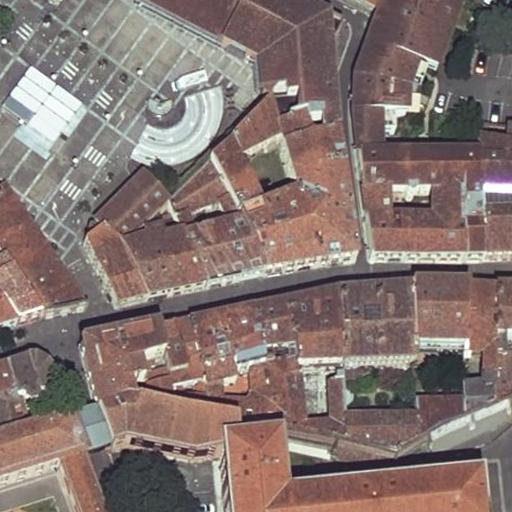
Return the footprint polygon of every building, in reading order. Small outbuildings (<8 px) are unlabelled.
[(319,19),(283,0),(134,0),(258,62),(263,95),(269,102),(279,129),(305,118),(310,134),(333,133),(329,83),(327,58),(341,29),(319,19)] [(351,0),(377,13),(382,0),(351,0)] [(407,89),(409,83),(414,68),(422,46),(442,53),(461,3),(455,0),(382,0),(377,13),(373,25),(352,82),(351,119),(356,156),(379,156),(379,130),(395,130),(396,113),(407,113),(407,89)] [(511,0),(455,0),(461,3),(511,22),(511,0)] [(422,46),(414,68),(425,71),(434,74),(442,53),(422,46)] [(419,87),(425,71),(414,68),(409,83),(419,87)] [(82,108),(30,70),(9,99),(61,136),(82,108)] [(305,118),(279,129),(269,102),(209,161),(262,276),(303,269),(353,261),(333,133),(310,134),(305,118)] [(476,157),(478,195),(511,194),(511,126),(509,126),(508,143),(476,141),(476,157)] [(478,211),(478,195),(476,157),(379,156),(356,156),(362,211),(368,260),(417,259),(480,259),(478,211)] [(229,284),(262,276),(209,161),(168,201),(166,203),(171,214),(182,237),(206,289),(229,284)] [(91,223),(97,230),(111,244),(130,235),(137,232),(155,215),(166,203),(168,201),(140,174),(91,223)] [(0,252),(42,317),(88,307),(3,185),(0,186),(0,252)] [(166,203),(155,215),(164,222),(171,214),(166,203)] [(511,210),(478,211),(480,259),(498,258),(511,258),(511,210)] [(97,230),(82,243),(112,303),(115,309),(119,308),(144,302),(116,249),(111,244),(97,230)] [(116,249),(144,302),(169,297),(206,289),(182,237),(168,240),(163,231),(142,235),(146,244),(138,246),(130,235),(111,244),(116,249)] [(0,295),(16,324),(28,321),(42,317),(0,252),(0,295)] [(338,296),(341,372),(413,368),(412,351),(410,291),(373,294),(338,296)] [(412,351),(462,353),(463,293),(437,292),(410,291),(412,351)] [(461,405),(461,421),(492,410),(495,293),(479,293),(463,293),(462,353),(481,354),(480,388),(461,388),(461,405)] [(511,293),(495,293),(492,410),(508,402),(511,400),(511,293)] [(16,324),(0,295),(0,328),(3,328),(16,324)] [(343,421),(342,387),(328,388),(330,429),(305,429),(298,374),(341,372),(338,296),(295,305),(252,314),(283,430),(344,448),(343,421)] [(220,321),(188,328),(197,367),(203,422),(218,436),(283,430),(252,314),(220,321)] [(188,328),(180,329),(173,331),(181,377),(166,381),(173,416),(203,422),(197,367),(188,328)] [(165,373),(166,381),(181,377),(173,331),(164,333),(157,334),(163,363),(165,373)] [(139,367),(163,363),(157,334),(118,343),(81,351),(80,352),(94,415),(124,406),(173,416),(166,381),(165,373),(141,378),(136,379),(133,368),(139,367)] [(0,442),(22,436),(13,409),(20,407),(21,412),(25,415),(32,412),(35,407),(35,402),(56,396),(47,374),(44,369),(31,362),(26,363),(14,366),(0,370),(0,442)] [(133,368),(136,379),(141,378),(139,367),(133,368)] [(461,421),(461,405),(415,407),(415,419),(416,445),(461,421)] [(124,406),(94,415),(108,453),(123,447),(192,460),(219,454),(218,436),(203,422),(173,416),(124,406)] [(94,458),(108,453),(94,415),(81,419),(66,423),(80,462),(94,458)] [(416,445),(415,419),(343,421),(344,448),(393,457),(416,445)] [(98,511),(80,462),(66,423),(22,436),(0,442),(0,486),(58,468),(74,511),(98,511)] [(485,511),(484,493),(482,472),(288,490),(283,430),(218,436),(219,454),(224,511),(485,511)]
